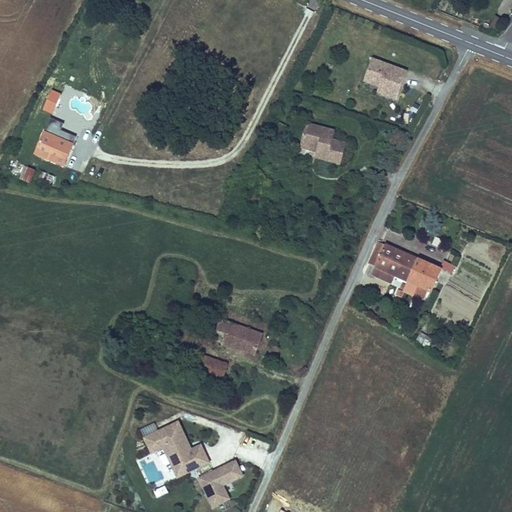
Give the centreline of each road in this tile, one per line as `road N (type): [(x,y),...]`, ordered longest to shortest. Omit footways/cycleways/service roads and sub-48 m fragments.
road 1 (residential): [(254,511),(389,193),(471,43)]
road 2 (unknown): [(165,0),(80,164)]
